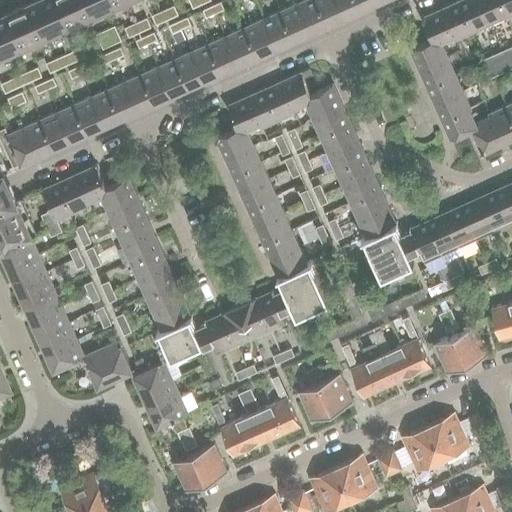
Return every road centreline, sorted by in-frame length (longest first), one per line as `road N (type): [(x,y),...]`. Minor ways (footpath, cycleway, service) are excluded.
road 1 (residential): [(491,373),(200,511)]
road 2 (residential): [(333,41),(382,151),(470,183),(511,165)]
road 3 (residential): [(333,41),(133,130)]
road 4 (residential): [(173,511),(121,415),(101,411),(55,426)]
road 5 (residential): [(133,130),(0,188)]
road 6 (residential): [(188,257),(133,130)]
road 7 (residential): [(55,426),(0,300)]
